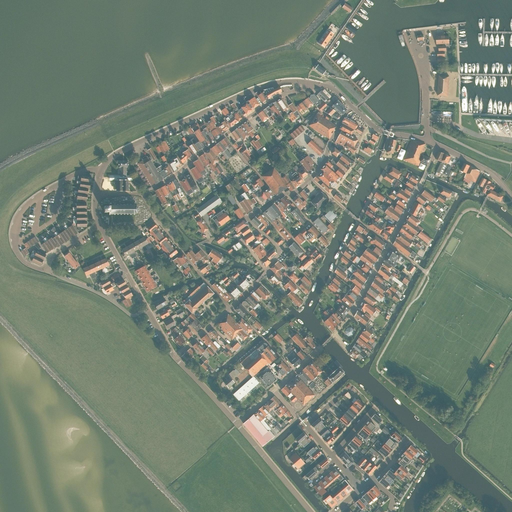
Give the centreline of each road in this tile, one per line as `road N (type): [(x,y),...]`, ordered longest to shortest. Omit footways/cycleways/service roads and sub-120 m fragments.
road 1 (tertiary): [(100,170),(121,150),(249,91),(315,82)]
road 2 (residential): [(141,194),(275,97),(315,82)]
road 3 (unclassified): [(100,170),(71,176),(19,214),(17,254),(44,271)]
